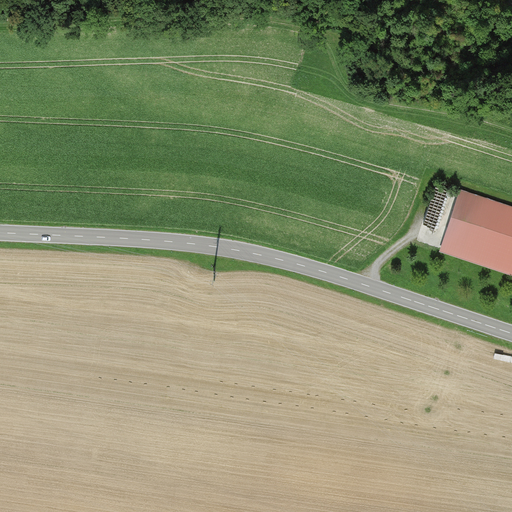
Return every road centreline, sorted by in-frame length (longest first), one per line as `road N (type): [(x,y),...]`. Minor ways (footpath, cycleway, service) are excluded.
road 1 (track): [(0,23),(287,23),(313,32),(363,98),(511,130)]
road 2 (tertiary): [(511,333),(258,254),(0,233)]
